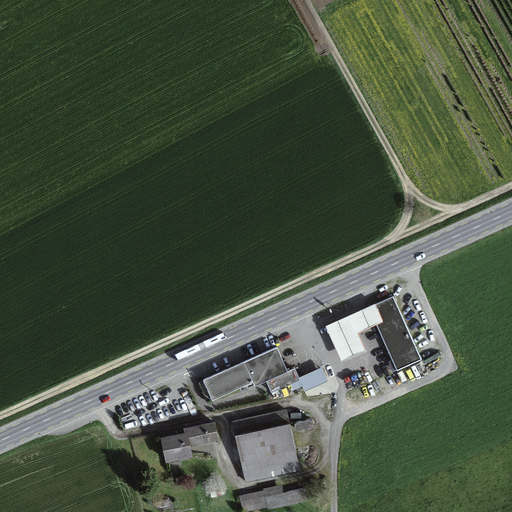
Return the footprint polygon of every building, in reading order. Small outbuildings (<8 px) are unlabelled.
[(346,363),(369,352),(361,334),(380,326),(401,373),(424,362),(396,299),(331,328),(346,363)] [(288,373),(277,349),(205,382),(214,401),(254,383),(256,387),(266,382),(271,393),(299,380),(294,370),(288,373)] [(288,414),(236,425),(248,483),(300,472),(288,414)] [(188,430),(190,436),(167,441),(172,463),(198,458),(196,448),(222,442),(218,424),(188,430)] [(266,493),(243,498),(245,511),(257,511),(270,509),(270,511),(273,511),(308,504),(305,491),(285,495),(283,487),(265,491),(266,493)]
